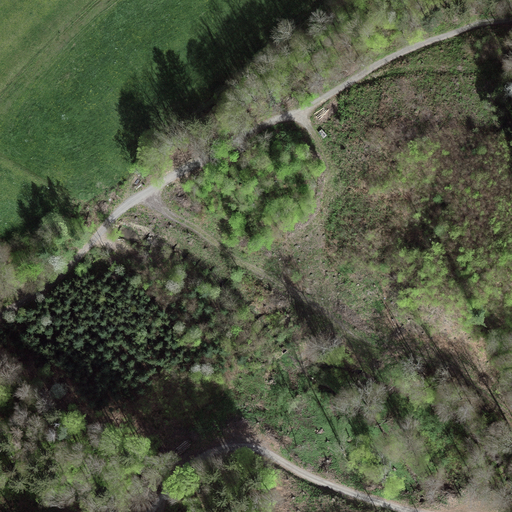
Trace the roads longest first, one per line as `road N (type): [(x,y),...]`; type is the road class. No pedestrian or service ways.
road 1 (track): [(0,314),(59,275),(126,203),(166,179),(395,54),(479,24),(511,21)]
road 2 (track): [(148,511),(177,469),(230,442),(257,445),(353,493),(427,511)]
